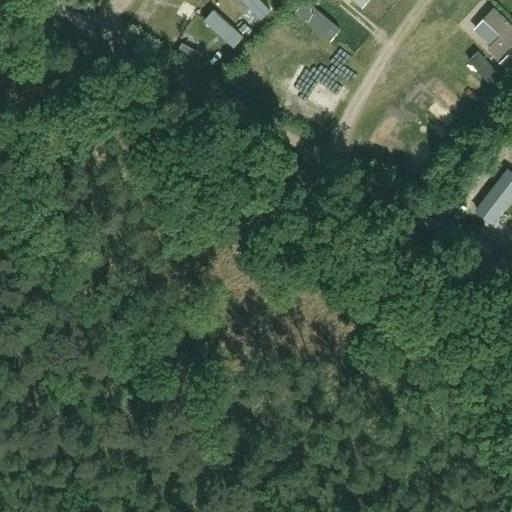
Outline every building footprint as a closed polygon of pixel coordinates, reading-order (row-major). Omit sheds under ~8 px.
[(269,0),(213,0),(253,32),(276,6),(269,0)] [(331,0),(295,0),(285,13),(364,70),(382,44),(331,0)] [(511,20),(488,0),(482,0),(454,28),(462,37),(508,78),(511,73),(511,20)] [(462,37),(439,68),(480,98),(486,102),(508,78),(462,37)] [(299,66),(279,110),(322,131),(345,89),(299,66)] [(511,111),(487,144),(511,162),(511,111)] [(511,162),(506,158),(492,176),(511,191),(511,162)] [(473,171),(439,209),(483,238),(510,204),(473,171)]
